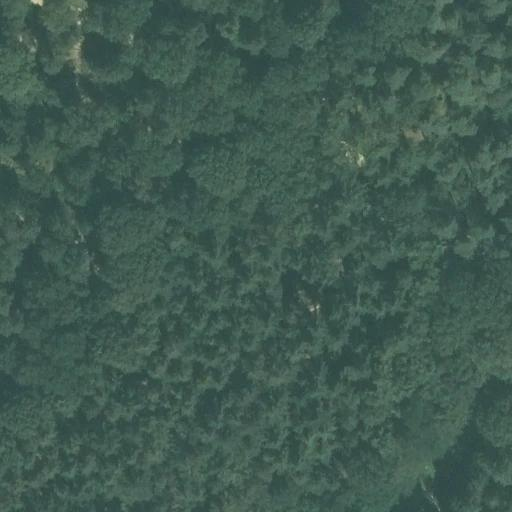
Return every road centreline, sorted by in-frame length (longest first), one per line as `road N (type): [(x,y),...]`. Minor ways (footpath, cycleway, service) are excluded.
road 1 (track): [(382,22),(44,457)]
road 2 (track): [(511,266),(307,121),(42,0)]
